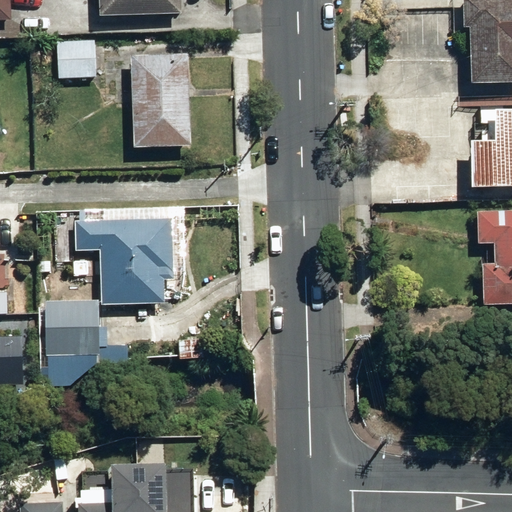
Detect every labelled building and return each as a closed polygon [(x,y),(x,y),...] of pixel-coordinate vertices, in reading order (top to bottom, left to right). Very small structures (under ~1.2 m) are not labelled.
[(0,0),(0,20),(17,20),(16,0),(0,0)] [(106,0),(107,16),(188,13),(187,0),(106,0)] [(461,35),(462,92),(511,90),(511,0),(473,0),(457,1),(456,35),(461,35)] [(101,42),(59,41),(59,79),(101,79),(101,42)] [(199,145),(194,53),(137,56),(142,148),(199,145)] [(511,114),(486,116),(487,150),(461,150),(462,197),(511,195),(511,114)] [(511,209),(482,210),(483,242),(502,241),(502,265),(482,265),(483,302),(511,301),(511,209)] [(105,250),(107,305),(171,303),(171,280),(181,280),(179,217),(80,221),(81,251),(105,250)] [(0,312),(13,312),(13,292),(0,291),(0,312)] [(105,299),(51,301),(50,353),(105,354),(105,299)] [(183,332),(185,359),(209,357),(207,330),(183,332)] [(27,336),(0,336),(0,383),(27,384),(27,336)] [(199,511),(200,504),(192,504),(179,503),(179,461),(122,460),(122,488),(86,488),(86,511),(199,511)]
